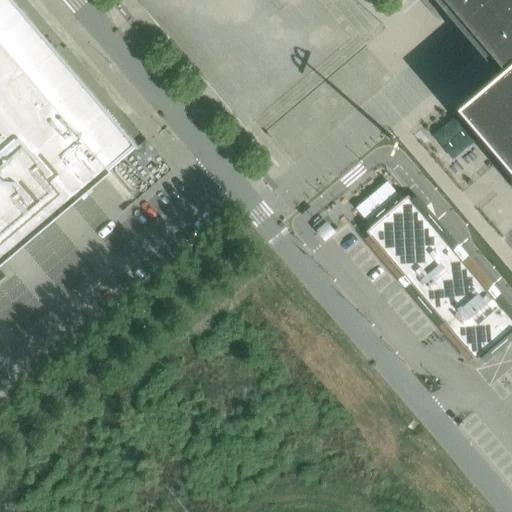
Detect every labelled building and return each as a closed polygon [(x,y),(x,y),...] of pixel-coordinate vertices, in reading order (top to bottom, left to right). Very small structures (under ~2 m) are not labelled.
[(0,0),(0,261),(110,168),(107,165),(133,143),(135,146),(137,145),(133,139),(56,48),(50,42),(15,0),(14,0),(0,0)] [(511,0),(444,0),(474,34),(503,69),(461,106),(511,165),(511,0)] [(131,170),(145,182),(156,169),(143,157),(131,170)] [(407,195),(366,230),(476,360),(511,329),(511,317),(494,297),(498,293),(491,286),(488,289),(462,259),(466,256),(436,221),(433,225),(407,195)] [(319,239),(329,226),(315,216),(305,229),(319,239)] [(69,280),(82,270),(74,261),(61,271),(69,280)] [(511,334),(488,353),(510,382),(511,380),(511,364),(507,358),(511,354),(511,334)] [(494,374),(487,383),(499,394),(507,385),(494,374)]
